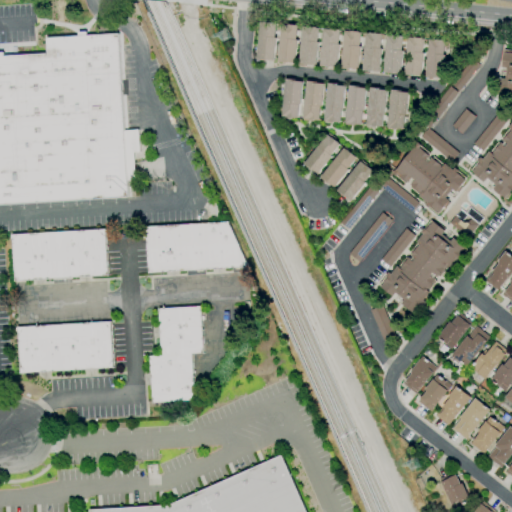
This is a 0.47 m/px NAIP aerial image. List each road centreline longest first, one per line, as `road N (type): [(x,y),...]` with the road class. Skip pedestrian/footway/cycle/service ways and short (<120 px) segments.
road 1 (residential): [(389,376),(395,409),(511,502),(462,288)]
road 2 (residential): [(389,376),(511,223)]
road 3 (primary): [(361,0),(511,15)]
road 4 (residential): [(338,253),(389,376)]
